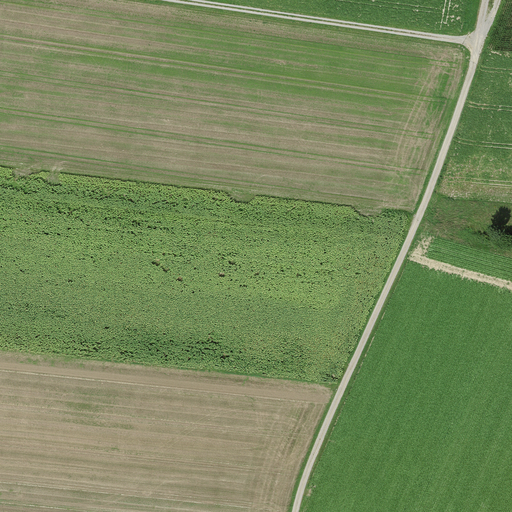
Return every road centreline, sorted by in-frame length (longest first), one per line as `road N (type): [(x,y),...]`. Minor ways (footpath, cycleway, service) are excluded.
road 1 (track): [(296,511),(310,461),(430,191),(488,0)]
road 2 (track): [(498,0),(478,38),(457,39),(180,0)]
